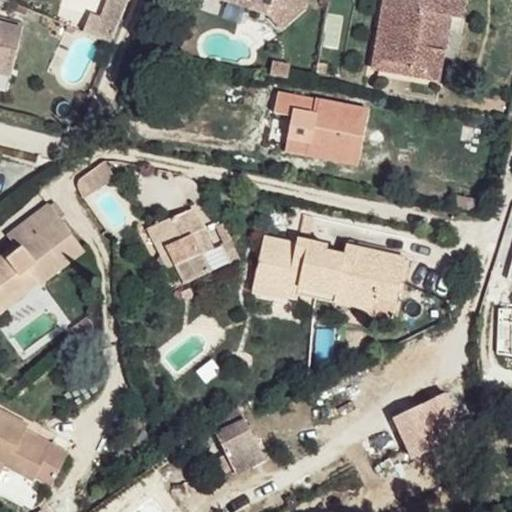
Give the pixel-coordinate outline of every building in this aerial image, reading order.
[(110,0),(101,24),(94,41),(111,48),(128,5),(115,0),(110,0)] [(194,0),(195,1),(265,17),(284,35),(313,13),(305,0),(194,0)] [(383,0),(382,9),(392,11),(384,62),(422,69),(420,80),(440,83),(452,17),(463,20),(466,0),(383,0)] [(392,11),(382,9),(372,71),(420,80),(422,69),(384,62),(392,11)] [(89,19),(83,36),(94,41),(101,24),(89,19)] [(0,69),(11,72),(21,32),(0,26),(0,69)] [(0,69),(0,80),(9,83),(11,72),(0,69)] [(275,113),(279,93),(256,88),(252,109),(275,113)] [(368,110),(279,93),(275,113),(294,117),(286,153),(315,159),(317,147),(360,154),(368,110)] [(317,147),(315,159),(358,166),(360,154),(317,147)] [(72,183),(83,198),(113,177),(101,162),(72,183)] [(457,196),(455,208),(474,211),(476,201),(457,196)] [(0,258),(0,301),(35,276),(40,282),(41,284),(42,285),(85,253),(49,205),(8,238),(16,247),(18,252),(8,258),(7,254),(0,258)] [(193,210),(153,229),(163,250),(168,248),(176,265),(185,285),(211,272),(204,254),(213,250),(193,210)] [(163,250),(153,229),(148,230),(167,269),(176,265),(168,248),(163,250)] [(282,259),(285,243),(263,238),(254,277),(276,282),(275,288),(297,292),(298,287),(315,292),(314,301),(334,305),(335,297),(373,305),(375,299),(395,304),(405,260),(360,250),(358,260),(340,256),(324,251),(326,246),(296,240),(295,245),(291,261),(282,259)] [(295,245),(285,243),(282,259),(291,261),(295,245)] [(342,245),(340,256),(358,260),(360,250),(342,245)] [(223,253),(229,264),(239,259),(234,248),(223,253)] [(0,313),(40,282),(35,276),(0,301),(0,313)] [(276,282),(254,277),(251,290),(295,299),(296,297),(297,292),(275,288),(276,282)] [(298,287),(297,292),(296,297),(314,301),(315,292),(298,287)] [(335,297),(334,305),(372,314),(373,305),(335,297)] [(423,406),(425,412),(436,434),(442,446),(464,435),(445,395),(423,406)] [(17,430),(22,424),(25,419),(0,403),(0,462),(23,478),(28,471),(42,479),(61,449),(48,441),(43,447),(17,430)] [(239,408),(211,425),(226,455),(218,460),(225,474),(235,469),(262,454),(239,408)] [(425,412),(420,414),(430,436),(436,434),(425,412)] [(430,436),(420,414),(397,425),(408,447),(430,436)] [(48,441),(22,424),(17,430),(43,447),(48,441)] [(262,454),(235,469),(238,477),(266,460),(262,454)]
